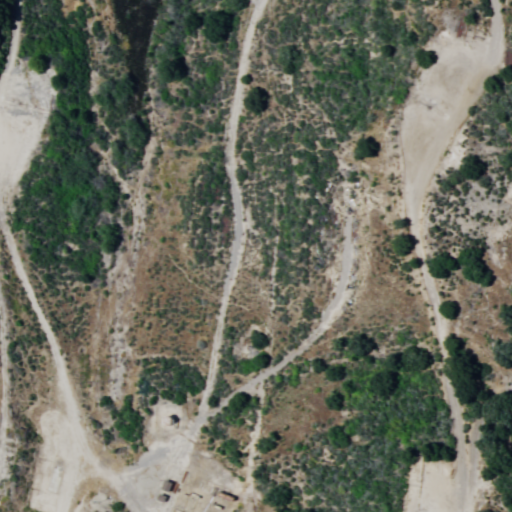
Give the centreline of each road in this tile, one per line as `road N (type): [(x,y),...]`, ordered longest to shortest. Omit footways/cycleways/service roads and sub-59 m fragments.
road 1 (residential): [(141,511),(97,448),(0,228),(17,0)]
road 2 (residential): [(493,0),(493,49),(427,164),(414,203),(421,258),(451,357),(462,511)]
